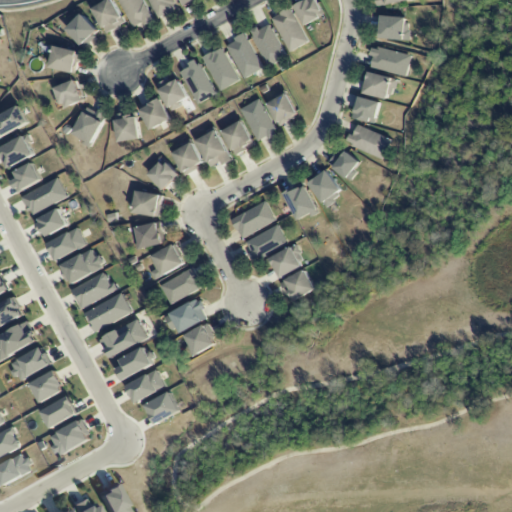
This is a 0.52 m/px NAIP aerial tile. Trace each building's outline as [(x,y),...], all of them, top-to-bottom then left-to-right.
[(127,23),(113,0),(109,0),(93,9),(107,34),(127,23)] [(121,0),(134,30),(153,22),(144,0),(121,0)] [(177,11),(172,0),(149,0),(157,19),(177,11)] [(305,27),(324,18),(315,0),(307,0),(295,6),(305,27)] [(308,45),(294,9),(274,17),(288,52),(308,45)] [(101,32),(84,14),(67,30),(84,48),(101,32)] [(409,41),(410,17),(380,16),(379,40),(409,41)] [(267,67),(287,58),(271,23),(251,33),(267,67)] [(230,46),(242,79),(262,72),(248,33),(234,38),(236,43),(230,46)] [(81,52),(49,45),(47,55),(53,57),(50,68),(76,74),(81,52)] [(412,55),(374,47),(370,67),(408,75),(412,55)] [(239,83),(225,48),(205,57),(219,91),(239,83)] [(216,96),(201,61),(182,69),(198,104),(216,96)] [(392,100),(396,78),(368,73),(364,95),(392,100)] [(158,85),(171,110),(191,100),(180,80),(172,84),(170,79),(158,85)] [(57,87),(63,109),(84,102),(78,81),(57,87)] [(280,127),(299,116),(288,94),(268,104),(280,127)] [(152,131),(172,120),(161,98),(141,109),(152,131)] [(382,103),(359,98),(354,119),(377,125),(382,103)] [(260,143),(278,134),(260,100),(242,109),(260,143)] [(0,138),(0,117),(20,106),(30,123),(1,140),(0,138)] [(75,136),(85,139),(83,145),(94,149),(104,121),(83,113),(75,136)] [(142,139),(137,113),(115,117),(120,143),(142,139)] [(256,146),(243,121),(223,132),(236,157),(256,146)] [(383,160),(392,140),(357,125),(349,145),(383,160)] [(234,161),(218,130),(198,141),(212,168),(223,162),(225,166),(234,161)] [(0,150),(25,136),(35,155),(10,169),(0,150)] [(186,176),(206,166),(194,143),(174,153),(186,176)] [(329,166),(353,181),(357,173),(355,171),(360,163),(339,149),(329,166)] [(166,160),(150,176),(165,191),(181,176),(166,160)] [(16,172),(33,163),(43,180),(20,193),(14,182),(19,179),(16,172)] [(326,207),(344,195),(329,171),(310,183),(326,207)] [(23,198),(59,178),(69,197),(35,216),(32,211),(30,212),(28,208),(23,198)] [(298,222),(319,213),(307,185),(287,194),(298,222)] [(134,213),(159,218),(164,196),(138,191),(134,213)] [(233,220),(243,239),(277,221),(267,202),(233,220)] [(60,209),(70,226),(49,237),(45,231),(42,233),(36,222),(60,209)] [(137,227),(140,249),(163,246),(159,224),(137,227)] [(247,240),(254,260),(289,247),(282,227),(247,240)] [(48,245),(79,228),(88,245),(58,262),(55,256),(54,256),(48,245)] [(185,266),(176,245),(153,256),(159,269),(151,272),(155,280),(185,266)] [(270,260),(281,280),(304,267),(293,247),(270,260)] [(96,250),(62,265),(71,285),(105,270),(96,250)] [(170,305),(204,289),(195,269),(161,285),(170,305)] [(83,310),(118,291),(108,272),(73,291),(83,310)] [(317,292),(309,272),(283,282),(291,302),(317,292)] [(0,296),(11,291),(2,273),(0,273),(0,296)] [(96,333),(134,313),(123,294),(86,314),(96,333)] [(0,327),(25,317),(17,299),(0,306),(0,327)] [(181,333),(208,320),(203,310),(207,308),(202,299),(165,317),(172,331),(178,328),(181,333)] [(149,340),(140,321),(101,339),(110,359),(149,340)] [(29,334),(24,325),(0,337),(0,360),(1,362),(39,342),(34,332),(29,334)] [(186,335),(196,356),(216,346),(206,326),(186,335)] [(13,364),(23,381),(52,366),(43,348),(13,364)] [(125,367),(118,371),(123,381),(154,366),(146,348),(121,360),(125,367)] [(67,391),(56,371),(32,384),(42,404),(67,391)] [(135,403),(167,390),(160,372),(128,385),(135,403)] [(148,404),(155,424),(181,414),(174,394),(148,404)] [(79,417),(71,399),(43,411),(51,429),(79,417)] [(51,437),(62,456),(91,441),(81,421),(51,437)] [(0,434),(0,459),(23,447),(13,428),(0,434)] [(0,466),(0,484),(2,488),(35,471),(26,454),(0,466)] [(106,511),(128,511),(114,484),(96,493),(106,511)]
